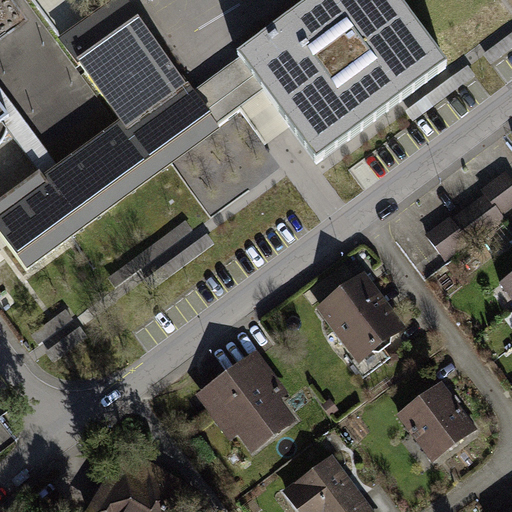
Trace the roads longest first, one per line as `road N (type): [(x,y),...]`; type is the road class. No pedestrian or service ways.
road 1 (residential): [(357,215),(76,423)]
road 2 (residential): [(357,215),(511,417)]
road 3 (residential): [(511,103),(357,215)]
